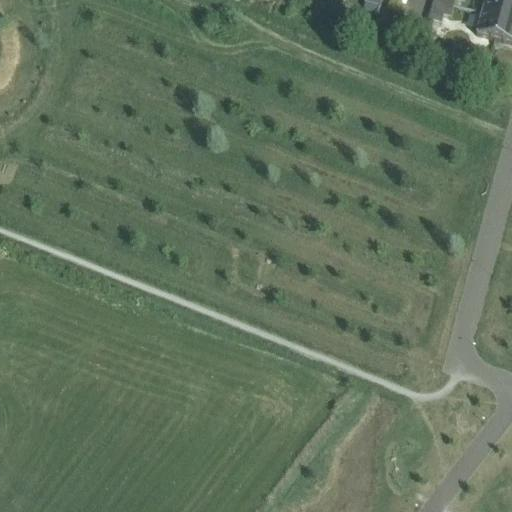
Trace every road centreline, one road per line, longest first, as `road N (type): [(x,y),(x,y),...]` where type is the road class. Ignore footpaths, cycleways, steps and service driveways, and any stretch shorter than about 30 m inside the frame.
road 1 (residential): [(511,155),(463,347),(474,367),(511,384)]
road 2 (residential): [(511,408),(431,511)]
